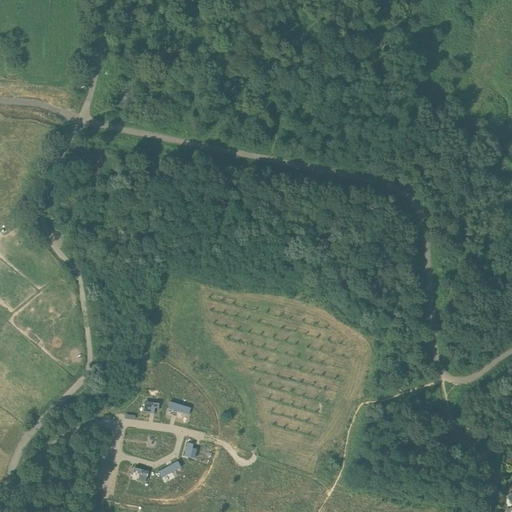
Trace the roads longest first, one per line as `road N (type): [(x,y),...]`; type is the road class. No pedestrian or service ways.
road 1 (track): [(81,121),(399,189),(424,228),(433,349),(445,375)]
road 2 (track): [(179,432),(219,442),(242,462),(310,477),(329,492)]
road 3 (residential): [(6,511),(30,468),(59,439),(118,423)]
road 4 (residential): [(118,423),(180,436),(174,454),(153,465),(114,456)]
